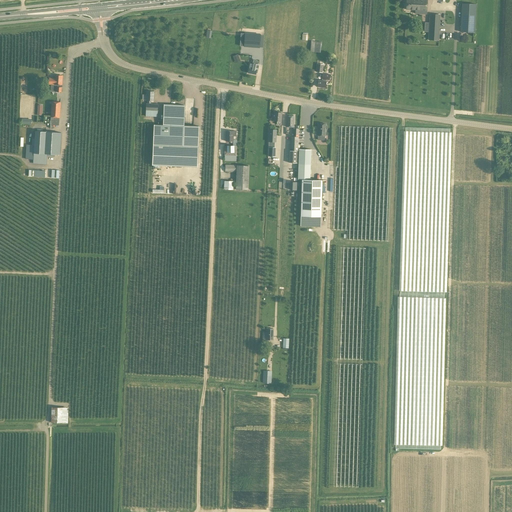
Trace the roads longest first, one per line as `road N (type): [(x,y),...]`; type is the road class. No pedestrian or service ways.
road 1 (unclassified): [(511,129),(133,67),(108,49),(99,8)]
road 2 (unknown): [(281,97),(276,298)]
